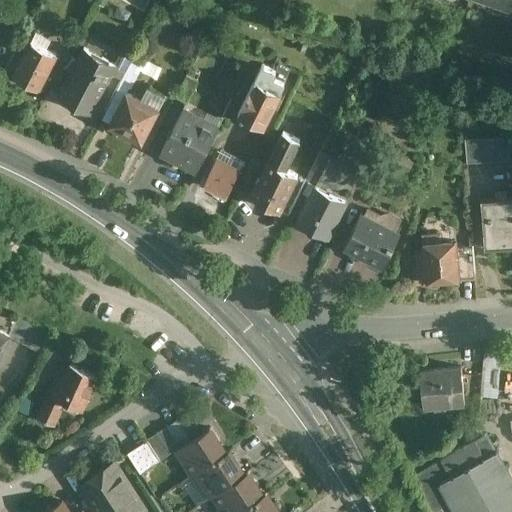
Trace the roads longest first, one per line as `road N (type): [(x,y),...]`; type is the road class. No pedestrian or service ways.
road 1 (secondary): [(0,156),(180,266),(259,338)]
road 2 (residential): [(0,505),(259,338)]
road 3 (residential): [(511,318),(259,338)]
road 4 (secondary): [(259,338),(370,511)]
